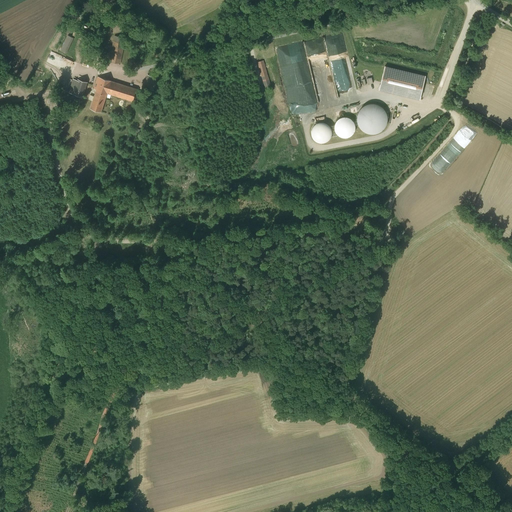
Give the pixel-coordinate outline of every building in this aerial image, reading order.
[(91,33),(77,26),(73,35),(87,42),(91,33)] [(68,35),(62,48),(61,47),(59,50),(66,53),(73,38),(68,35)] [(126,38),(115,36),(110,61),(121,64),(126,38)] [(72,62),(53,54),(49,64),(68,72),(72,62)] [(92,56),(86,54),(82,66),(89,68),(92,56)] [(317,54),(317,63),(327,62),(326,54),(319,54),(317,54)] [(354,66),(353,60),(331,64),(337,94),(340,94),(340,97),(356,94),(355,87),(354,87),(350,67),(354,66)] [(264,61),(258,63),(266,89),(271,87),(264,61)] [(426,75),(385,66),(379,90),(420,100),(426,75)] [(158,78),(148,75),(144,87),(154,90),(158,78)] [(111,81),(98,77),(94,89),(97,90),(91,108),(101,112),(107,93),(111,81)] [(87,82),(78,79),(78,80),(73,79),(69,93),(83,97),(87,82)] [(137,89),(111,81),(107,93),(118,96),(133,101),(137,89)] [(17,89),(0,93),(0,102),(19,97),(17,89)] [(387,122),(388,118),(387,114),(385,110),(382,107),(378,104),(374,103),(370,103),(366,105),(362,107),(359,111),(357,115),(357,119),(358,123),(360,127),(363,130),(366,133),(371,134),(375,134),(379,132),(383,130),(385,126),(387,122)] [(343,117),(340,118),(337,120),(335,123),(335,126),(335,129),(336,132),(338,135),(341,136),(344,137),(347,137),(350,136),(353,134),(355,131),(355,128),(355,125),(354,122),(352,119),(349,117),(346,117),(343,117)] [(330,126),(328,124),(325,122),(322,122),(319,122),(316,124),(313,126),(312,129),(311,132),(312,135),(313,138),(315,140),(318,142),(321,143),(325,142),(328,141),(330,138),(332,136),(332,132),(332,129),(330,126)]
